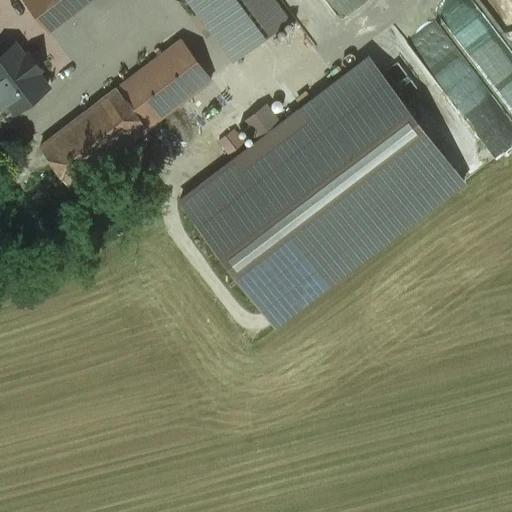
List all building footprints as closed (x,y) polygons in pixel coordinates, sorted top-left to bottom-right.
[(0,21),(11,35),(0,43),(0,93),(10,107),(87,50),(63,19),(48,0),(22,0),(0,17),(0,21)] [(48,0),(63,19),(87,0),(48,0)] [(289,20),(273,0),(188,0),(235,61),(289,20)] [(0,43),(11,35),(0,21),(0,43)] [(211,79),(182,40),(40,147),(70,186),(211,79)] [(364,55),(182,193),(279,320),(461,182),(364,55)] [(511,84),(496,84),(496,96),(480,96),(480,110),(511,109),(511,84)]
